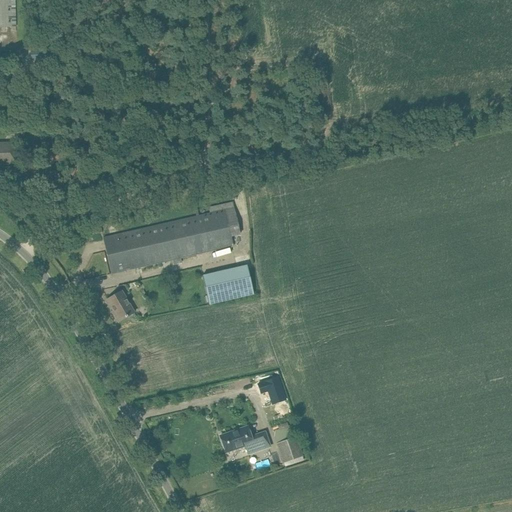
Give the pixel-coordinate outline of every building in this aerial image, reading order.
[(0,0),(0,26),(16,26),(15,16),(14,0),(0,0)] [(0,165),(16,165),(15,143),(0,143),(0,165)] [(113,235),(103,238),(111,274),(121,272),(233,248),(231,237),(240,235),(233,202),(195,210),(196,216),(113,235)] [(246,265),(202,276),(209,307),(253,297),(246,265)] [(106,300),(119,321),(127,316),(134,312),(122,291),(106,300)] [(278,377),(257,384),(261,394),(268,391),(272,404),(285,400),(278,377)] [(226,452),(230,451),(245,446),(248,454),(270,446),(265,431),(251,436),(248,426),(220,436),(226,452)] [(283,463),(303,456),(293,429),(274,436),(283,463)]
